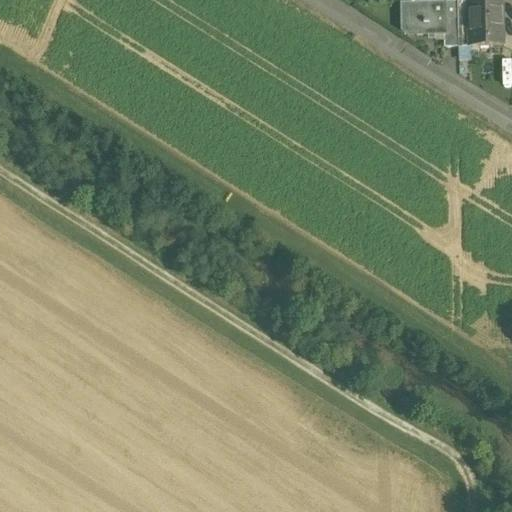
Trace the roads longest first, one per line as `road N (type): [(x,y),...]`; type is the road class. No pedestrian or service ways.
road 1 (track): [(468,511),(465,473),(450,457),(0,174)]
road 2 (tertiary): [(511,124),(315,0)]
